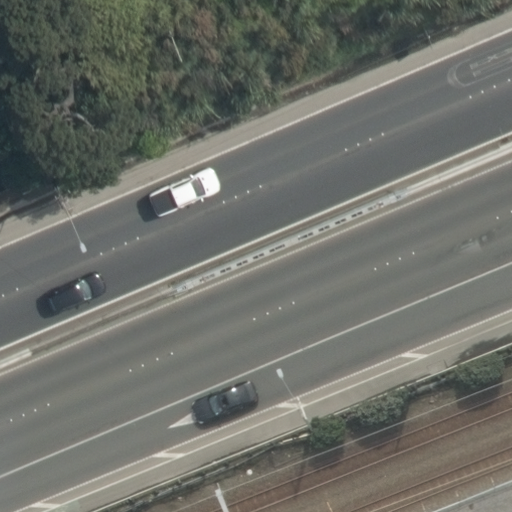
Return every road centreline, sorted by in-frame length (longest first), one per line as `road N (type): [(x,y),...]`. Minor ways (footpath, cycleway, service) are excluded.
road 1 (trunk): [(0,300),(511,80)]
road 2 (trunk): [(511,213),(0,424)]
